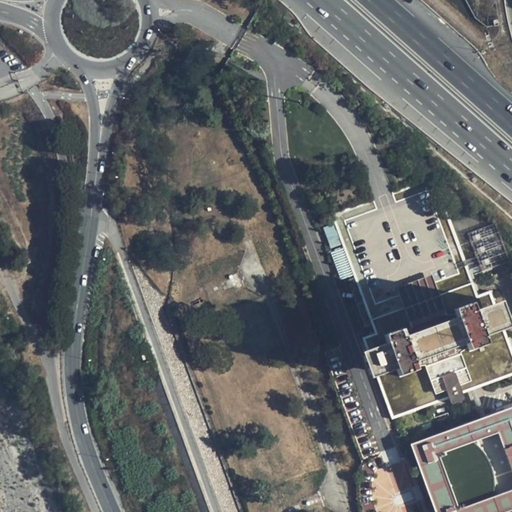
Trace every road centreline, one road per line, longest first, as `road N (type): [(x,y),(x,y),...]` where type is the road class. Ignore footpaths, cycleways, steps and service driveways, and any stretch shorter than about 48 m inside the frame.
road 1 (secondary): [(101,136),(72,369),(79,429),(111,511)]
road 2 (motorway): [(322,0),(511,168)]
road 3 (motorway): [(511,121),(372,0)]
